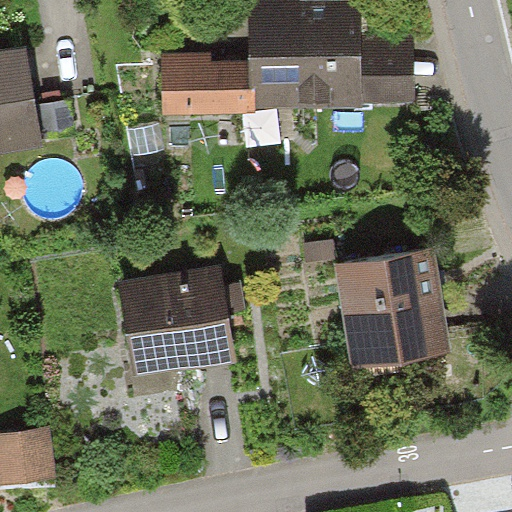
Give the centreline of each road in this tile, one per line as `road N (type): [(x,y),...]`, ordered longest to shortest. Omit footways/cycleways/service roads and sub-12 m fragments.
road 1 (residential): [(218,511),(511,448)]
road 2 (residential): [(511,134),(471,0)]
